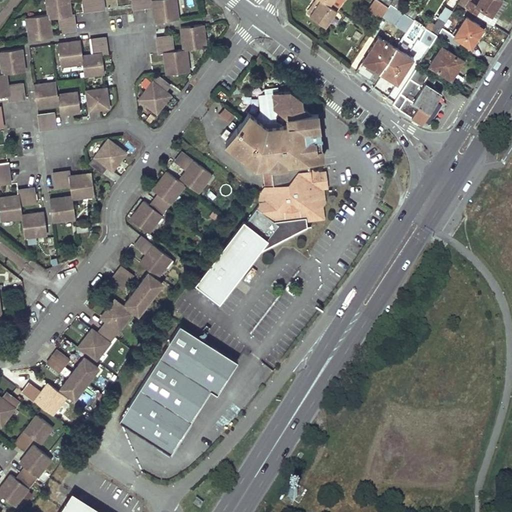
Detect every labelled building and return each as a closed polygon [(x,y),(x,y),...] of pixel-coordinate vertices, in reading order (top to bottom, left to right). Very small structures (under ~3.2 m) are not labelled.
[(70,1),(70,0),(46,0),(49,12),(27,15),(30,36),(39,34),(39,32),(42,32),(43,34),(53,32),(50,15),(59,13),(62,29),(77,27),(74,9),(72,10),(71,4),(69,5),(68,1),(70,1)] [(164,14),(167,14),(168,16),(178,14),(175,0),(83,0),(85,8),(104,5),(102,0),(133,0),(134,5),(154,2),(156,18),(164,17),(164,14)] [(312,10),(309,14),(325,25),(337,9),(324,0),(314,0),(312,3),(315,5),(312,10)] [(324,0),(337,9),(342,0),(324,0)] [(471,0),(467,0),(464,6),(475,13),(480,6),(491,14),(499,0),(477,0),(476,3),(471,0)] [(388,6),(382,16),(406,31),(414,18),(397,7),(390,3),(388,6)] [(410,5),(407,10),(415,15),(418,11),(410,5)] [(445,22),(451,13),(444,8),(438,18),(445,22)] [(442,27),(437,33),(457,46),(461,40),(470,46),(477,36),(474,34),(480,25),(466,15),(453,34),(442,27)] [(438,18),(430,29),(437,33),(442,27),(445,22),(438,18)] [(166,60),(167,70),(190,67),(187,45),(207,43),(204,21),(194,22),(194,25),(191,26),(190,23),(181,24),(184,46),(174,47),(172,32),(157,34),(159,49),(164,49),(165,57),(169,57),(169,60),(166,60)] [(429,46),(437,33),(430,29),(424,24),(415,38),(429,46)] [(480,25),(474,34),(477,36),(483,26),(480,24),(480,25)] [(108,49),(106,33),(91,36),(93,50),(82,52),(80,37),(70,39),(70,41),(67,42),(67,39),(59,40),(63,63),(83,60),(85,72),(105,69),(103,62),(100,62),(100,59),(103,58),(102,50),(108,49)] [(378,35),(356,69),(374,80),(379,72),(396,46),(378,35)] [(441,45),(429,64),(450,77),(462,59),(441,45)] [(24,54),(23,46),(0,49),(3,69),(26,66),(24,57),(22,58),(21,54),(24,54)] [(413,57),(396,46),(379,72),(396,83),(413,57)] [(417,65),(392,103),(412,116),(419,105),(429,111),(441,92),(432,85),(437,77),(417,65)] [(26,94),(23,80),(8,82),(6,70),(0,71),(0,89),(0,90),(0,92),(9,91),(10,97),(26,94)] [(139,95),(157,109),(163,101),(161,100),(164,97),(165,98),(171,90),(166,87),(171,81),(158,72),(145,88),(144,88),(139,95)] [(75,109),(80,108),(77,88),(57,91),(56,78),(35,81),(36,91),(39,90),(40,94),(37,94),(38,104),(61,101),(62,111),(71,110),(71,107),(75,106),(75,109)] [(107,84),(95,86),(96,88),(87,89),(90,105),(101,103),(101,106),(110,104),(107,84)] [(261,200),(212,269),(231,282),(249,255),(259,250),(310,222),(308,216),(308,212),(318,210),(316,194),(312,195),(310,185),(321,184),(319,164),(311,165),(310,155),(317,154),(315,139),(318,137),(317,130),(320,130),(317,111),(311,112),(302,105),(301,98),(289,88),(278,90),(277,86),(264,89),(265,94),(259,95),(260,108),(255,115),(249,110),(240,122),(234,129),(226,140),(256,163),(270,161),(271,169),(273,183),(266,184),(267,192),(260,193),(261,200)] [(0,180),(12,179),(9,159),(0,160),(0,123),(4,123),(1,104),(0,104),(0,180)] [(57,124),(55,110),(39,112),(41,126),(57,124)] [(234,129),(240,122),(235,119),(230,126),(234,129)] [(122,157),(127,149),(109,135),(104,141),(104,142),(91,159),(103,168),(108,163),(114,167),(120,159),(118,158),(120,155),(122,157)] [(213,171),(183,148),(176,157),(187,166),(189,167),(188,170),(186,168),(181,174),(200,188),(213,171)] [(53,207),(55,218),(76,215),(73,196),(95,193),(92,169),(82,170),(82,173),(79,174),(79,171),(71,172),(70,167),(54,170),(57,185),(71,183),(72,192),(51,195),(53,203),(55,203),(56,207),(53,207)] [(185,183),(167,169),(162,175),(163,177),(161,179),(160,178),(154,185),(159,189),(150,201),(145,198),(140,204),(142,206),(139,208),(138,207),(132,214),(150,228),(185,183)] [(273,183),(271,169),(264,170),(266,184),(273,183)] [(37,200),(35,185),(19,187),(20,192),(11,193),(12,195),(8,196),(8,193),(0,194),(0,201),(2,218),(23,215),(25,234),(46,231),(45,222),(43,222),(43,218),(45,218),(43,208),(23,211),(22,202),(37,200)] [(153,242),(142,234),(136,241),(147,250),(150,252),(148,254),(145,253),(141,258),(159,272),(172,255),(154,241),(153,242)] [(224,300),(259,250),(249,255),(231,282),(212,269),(202,284),(224,300)] [(134,272),(122,263),(113,275),(124,284),(134,272)] [(157,287),(162,280),(148,269),(141,277),(143,279),(141,281),(139,280),(132,289),(134,291),(132,293),(130,292),(123,301),(116,295),(109,304),(111,306),(109,308),(107,307),(101,315),(107,319),(99,329),(93,325),(88,333),(90,334),(88,337),(86,335),(80,343),(98,356),(112,339),(111,338),(119,328),(120,328),(135,309),(138,312),(144,304),(146,305),(158,288),(157,287)] [(238,359),(181,323),(121,418),(172,450),(211,387),(218,391),(238,359)] [(70,356),(58,346),(49,358),(61,367),(70,356)] [(94,369),(99,362),(86,352),(80,361),(81,362),(79,364),(78,363),(70,373),(72,374),(70,377),(68,376),(62,384),(76,395),(81,387),(82,388),(95,370),(94,369)] [(68,393),(49,379),(43,387),(45,388),(43,391),(41,389),(29,380),(24,387),(35,396),(54,411),(61,402),(68,393)] [(21,399),(7,388),(2,395),(0,393),(0,420),(3,423),(9,415),(15,406),(15,407),(21,399)] [(54,423),(38,411),(17,439),(24,444),(33,433),(35,430),(38,432),(35,434),(42,439),(54,423)] [(53,455),(35,441),(29,449),(31,450),(28,453),(27,452),(21,459),(26,462),(17,474),(12,471),(7,477),(9,479),(7,482),(5,480),(0,486),(0,487),(18,502),(53,455)] [(109,511),(74,490),(60,511),(109,511)]
